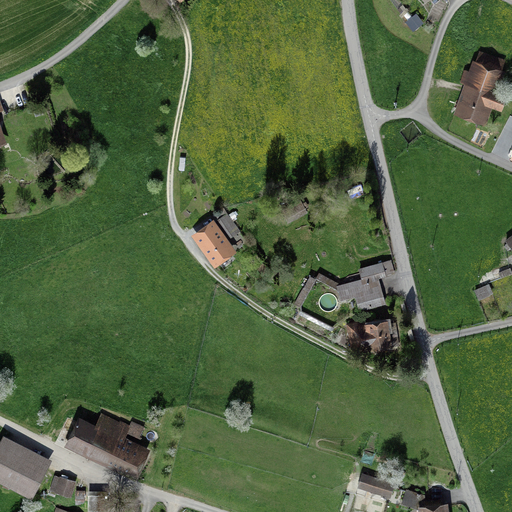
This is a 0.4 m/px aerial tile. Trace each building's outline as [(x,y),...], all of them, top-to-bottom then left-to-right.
[(487,122),(492,107),(506,111),(511,93),(499,89),(506,67),(477,58),(460,114),(487,122)] [(0,147),(10,144),(0,114),(0,112),(7,110),(1,93),(0,93),(0,147)] [(299,201),(282,210),(288,221),(305,212),(299,201)] [(232,235),(237,231),(222,209),(213,215),(217,221),(220,219),(232,235)] [(196,234),(219,266),(236,254),(213,222),(196,234)] [(361,305),(389,299),(384,278),(391,277),(387,263),(362,268),(365,281),(340,287),(343,302),(359,298),(361,305)] [(301,303),(316,275),(311,272),(296,300),(301,303)] [(489,293),(486,286),(475,291),(478,298),(489,293)] [(375,351),(396,349),(393,320),(371,323),(371,328),(360,329),(362,350),(375,348),(375,351)] [(65,447),(137,481),(151,451),(139,445),(147,428),(131,421),(129,425),(120,421),(120,422),(101,413),(95,425),(78,417),(65,447)] [(52,461),(3,436),(0,441),(0,484),(32,501),(52,461)] [(359,490),(396,503),(402,485),(365,473),(359,490)] [(68,477),(62,475),(61,477),(54,475),(49,491),(71,498),(76,482),(68,479),(68,477)] [(404,486),(404,503),(418,503),(418,486),(404,486)] [(75,505),(85,505),(85,491),(75,491),(75,505)] [(107,491),(88,491),(88,511),(107,511),(107,491)] [(422,511),(446,511),(445,500),(421,503),(422,511)]
